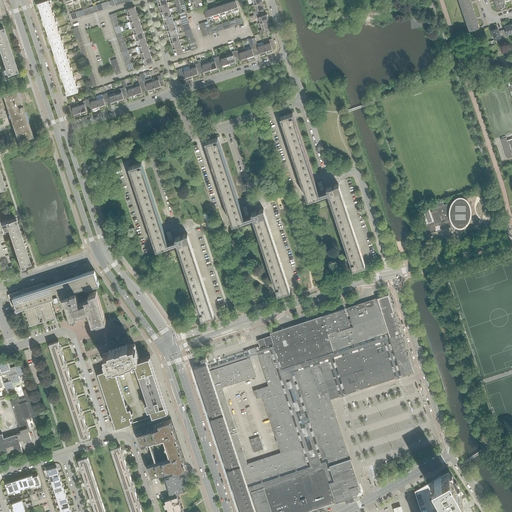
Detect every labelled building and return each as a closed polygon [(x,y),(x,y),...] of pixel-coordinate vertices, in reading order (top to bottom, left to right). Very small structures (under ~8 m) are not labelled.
[(47,0),(37,3),(43,22),(54,18),(48,0),(47,0)] [(235,0),(234,0),(229,2),(232,11),(238,9),(235,0)] [(473,11),(469,0),(458,0),(463,15),(473,11)] [(505,7),(503,0),(494,3),(496,9),(505,7)] [(107,2),(100,4),(102,10),(109,8),(107,2)] [(232,11),(229,2),(222,4),(226,13),(232,11)] [(254,15),(264,12),(263,9),(265,8),(263,2),(254,5),(256,11),(253,12),(254,15)] [(169,9),(167,3),(157,6),(159,12),(169,9)] [(100,4),(94,6),(96,12),(102,10),(100,4)] [(222,4),(216,6),(219,15),(226,13),(222,4)] [(94,6),(88,8),(90,14),(96,12),(94,6)] [(127,16),(136,13),(134,6),(125,9),(127,16)] [(216,6),(210,8),(213,17),(219,15),(216,6)] [(88,8),(82,10),(84,16),(90,14),(88,8)] [(207,19),(213,17),(210,8),(204,10),(207,19)] [(171,15),(169,9),(159,12),(162,18),(171,15)] [(82,10),(76,12),(78,18),(84,16),(82,10)] [(178,13),(180,19),(186,17),(184,11),(181,12),(178,13)] [(463,15),(468,30),(479,27),(473,11),(463,15)] [(76,12),(70,14),(72,20),(78,18),(76,12)] [(260,23),(269,20),(267,14),(265,15),(264,12),(254,15),(255,18),(258,17),(260,23)] [(127,16),(130,22),(139,19),(136,13),(127,16)] [(173,22),(171,15),(162,18),(164,25),(173,22)] [(182,25),(188,23),(186,17),(180,19),(182,25)] [(241,17),(235,19),(237,25),(243,23),(241,17)] [(43,22),(49,40),(60,36),(54,18),(43,22)] [(132,28),(141,25),(139,19),(130,22),(132,28)] [(235,19),(229,21),(231,27),(237,25),(235,19)] [(260,34),(270,30),(269,27),(271,27),(269,20),(260,23),(262,29),(259,30),(260,34)] [(229,21),(222,23),(224,29),(231,27),(229,21)] [(166,31),(175,28),(173,22),(164,25),(166,31)] [(182,25),(184,31),(190,29),(188,23),(182,25)] [(218,31),(224,29),(222,23),(216,25),(218,31)] [(511,27),(511,24),(504,26),(505,29),(502,30),(504,38),(505,41),(508,40),(507,35),(511,32),(511,27)] [(132,28),(134,34),(143,31),(141,25),(132,28)] [(213,26),(210,27),(212,33),(215,32),(218,31),(216,25),(213,26)] [(7,74),(14,72),(17,71),(15,64),(2,26),(0,27),(0,53),(4,67),(2,68),(4,72),(6,72),(7,74)] [(168,37),(177,34),(179,33),(177,27),(175,28),(166,31),(168,37)] [(502,30),(498,31),(497,28),(491,31),(494,40),(501,38),(501,39),(504,38),(502,30)] [(186,38),(192,36),(190,29),(184,31),(186,38)] [(143,31),(134,34),(136,41),(145,38),(143,31)] [(170,43),(179,40),(177,34),(168,37),(170,43)] [(55,58),(66,55),(60,36),(49,40),(55,58)] [(186,38),(188,44),(194,42),(192,36),(186,38)] [(145,38),(136,41),(138,47),(147,44),(145,38)] [(275,49),(272,38),(269,40),(270,43),(263,45),(266,54),(273,52),(272,50),(275,49)] [(172,49),(181,46),(179,40),(170,43),(172,49)] [(188,44),(190,50),(191,50),(197,48),(194,42),(188,44)] [(149,50),(147,44),(138,47),(140,53),(149,50)] [(260,56),(266,54),(263,45),(258,47),(256,44),(253,45),(257,55),(259,54),(260,56)] [(254,56),(257,55),(253,45),(250,46),(251,49),(245,51),(248,60),(254,58),(254,56)] [(183,53),(183,52),(181,46),(172,49),(174,56),(183,53)] [(129,56),(129,54),(127,50),(121,52),(123,58),(129,56)] [(151,56),(149,50),(140,53),(142,59),(151,56)] [(242,62),(248,60),(245,51),(239,53),(238,50),(235,51),(238,61),(241,60),(242,62)] [(238,61),(235,51),(231,52),(233,55),(226,57),(229,66),(236,64),(235,62),(238,61)] [(72,73),(66,55),(55,58),(61,77),(72,73)] [(131,62),(130,59),(129,56),(123,58),(125,64),(131,62)] [(153,63),(151,56),(142,59),(144,66),(153,63)] [(229,66),(226,57),(220,59),(219,56),(216,57),(220,67),(222,66),(223,68),(229,66)] [(217,68),(220,67),(216,57),(213,58),(214,61),(208,63),(211,72),(217,70),(217,68)] [(127,71),(133,69),(131,62),(125,64),(127,71)] [(205,74),(211,72),(208,63),(202,65),(201,62),(198,63),(201,73),(204,72),(205,74)] [(189,69),(192,78),(199,76),(198,74),(201,73),(198,63),(194,64),(195,67),(189,69)] [(192,78),(189,69),(183,71),(182,68),(179,69),(182,79),(185,78),(186,80),(192,78)] [(79,92),(78,91),(72,73),(61,77),(67,95),(75,93),(79,92)] [(158,80),(152,82),(155,91),(161,89),(160,87),(163,86),(160,75),(157,77),(158,80)] [(132,85),(136,97),(142,95),(142,93),(145,92),(139,76),(136,77),(139,86),(134,87),(133,84),(132,85)] [(148,93),(155,91),(152,82),(146,84),(145,81),(142,81),(140,76),(139,76),(145,92),(148,91),(148,93)] [(130,99),(136,97),(132,85),(127,86),(123,88),(126,98),(129,97),(130,99)] [(11,90),(1,93),(2,96),(0,97),(0,108),(6,107),(17,141),(32,136),(21,102),(27,100),(23,90),(18,92),(17,88),(11,90)] [(123,99),(126,98),(123,88),(114,91),(118,103),(124,101),(123,99)] [(105,94),(108,104),(111,103),(112,105),(118,103),(114,91),(105,94)] [(105,105),(108,104),(105,94),(101,95),(102,98),(96,100),(99,109),(106,107),(105,105)] [(86,100),(90,110),(92,109),(93,111),(99,109),(96,100),(90,102),(89,99),(86,100)] [(86,111),(90,110),(86,100),(83,101),(84,104),(78,106),(81,115),(87,113),(86,111)] [(71,105),(69,105),(68,106),(71,116),(74,115),(75,116),(81,115),(78,106),(72,108),(71,105)] [(292,113),(279,117),(306,200),(319,196),(327,193),(352,269),(365,265),(338,183),(325,188),(326,190),(318,193),(292,113)] [(511,156),(511,154),(511,153),(511,138),(507,140),(506,138),(506,137),(500,139),(507,159),(511,156)] [(243,217),(217,138),(204,142),(231,225),(244,221),(244,220),(252,218),(277,294),(290,289),(263,208),(250,212),(251,215),(243,217)] [(167,242),(141,163),(128,167),(155,250),(168,245),(176,242),(201,319),(214,314),(187,233),(174,238),(175,240),(167,242)] [(0,188),(5,187),(2,180),(0,180),(0,230),(0,231),(2,230),(8,228),(20,266),(30,263),(15,218),(6,221),(0,222),(0,188)] [(468,207),(468,206),(458,198),(457,198),(456,199),(455,200),(454,201),(454,202),(453,202),(444,205),(442,201),(435,204),(424,207),(422,212),(425,222),(426,224),(428,232),(436,229),(435,227),(442,224),(443,229),(427,234),(467,221),(468,220),(468,219),(468,218),(468,217),(469,215),(469,214),(469,213),(469,211),(469,209),(469,208),(468,207)] [(44,282),(7,294),(12,308),(14,308),(15,309),(23,307),(29,326),(40,323),(39,319),(38,319),(33,304),(37,303),(44,322),(56,318),(49,298),(54,297),(55,299),(58,298),(63,296),(69,294),(69,295),(70,295),(70,292),(75,291),(74,290),(85,286),(86,288),(99,284),(98,280),(97,280),(94,271),(94,270),(45,286),(44,282)] [(69,294),(63,296),(70,318),(76,316),(76,314),(88,310),(92,324),(99,321),(100,322),(106,320),(96,291),(88,293),(89,296),(78,300),(75,291),(70,292),(70,295),(69,295),(69,294)] [(389,335),(395,333),(397,332),(391,313),(394,312),(388,294),(377,298),(347,308),(347,309),(345,310),(344,309),(279,330),(278,330),(270,333),(271,335),(273,343),(282,368),(384,334),(388,332),(389,335)] [(261,347),(262,347),(262,350),(263,353),(268,351),(299,446),(305,465),(253,482),(236,488),(238,491),(239,495),(249,491),(250,491),(264,486),(323,467),(326,475),(327,475),(326,473),(328,472),(332,483),(333,483),(334,483),(335,483),(336,483),(337,483),(337,484),(338,484),(339,485),(341,486),(341,487),(343,487),(344,488),(345,488),(346,488),(347,489),(348,489),(349,490),(350,491),(351,492),(351,493),(352,497),(355,496),(356,494),(358,492),(359,490),(359,487),(359,485),(355,486),(354,486),(353,486),(352,486),(351,486),(350,485),(349,485),(349,484),(348,484),(347,483),(346,483),(343,482),(341,481),(340,481),(339,480),(338,479),(337,478),(336,477),(336,476),(335,475),(335,473),(334,472),(334,471),(333,471),(333,470),(332,470),(331,469),(330,469),(330,468),(329,467),(329,466),(323,449),(321,449),(305,402),(295,371),(318,363),(321,366),(331,394),(328,395),(330,399),(342,395),(347,393),(347,392),(346,393),(346,392),(345,392),(334,361),(335,360),(335,359),(336,359),(336,358),(359,350),(360,351),(361,350),(361,349),(369,347),(372,346),(373,347),(374,346),(374,347),(375,348),(375,350),(376,350),(376,352),(377,354),(379,353),(380,353),(383,352),(384,352),(385,352),(385,353),(387,353),(387,355),(387,356),(388,360),(389,361),(394,375),(394,376),(393,376),(393,377),(392,377),(393,378),(398,377),(402,375),(401,375),(402,375),(402,373),(400,374),(399,371),(400,370),(399,367),(398,367),(398,366),(397,363),(396,363),(397,362),(396,359),(395,358),(395,357),(394,354),(389,340),(390,338),(398,335),(398,334),(397,332),(395,333),(389,335),(388,332),(384,334),(282,368),(273,343),(261,347)] [(260,348),(262,347),(261,347),(273,343),(271,335),(257,340),(260,348)] [(402,375),(413,372),(407,354),(405,355),(398,335),(390,338),(389,340),(394,354),(395,357),(395,358),(396,359),(397,362),(396,363),(397,363),(398,366),(398,367),(399,367),(400,370),(399,371),(400,374),(402,373),(402,375),(401,375),(402,375)] [(48,343),(53,359),(63,356),(58,340),(48,343)] [(109,369),(97,373),(115,428),(132,423),(130,417),(132,416),(130,409),(127,410),(125,404),(114,368),(121,366),(121,365),(126,363),(127,364),(134,362),(147,403),(145,403),(147,411),(150,410),(152,416),(168,411),(150,356),(138,360),(137,358),(139,357),(134,344),(129,345),(128,344),(108,350),(108,352),(103,354),(107,367),(108,367),(109,369)] [(394,376),(394,375),(389,361),(388,360),(387,356),(387,355),(387,353),(385,353),(385,352),(384,352),(383,352),(380,353),(379,353),(377,354),(376,352),(376,350),(375,350),(375,348),(374,347),(374,346),(373,347),(372,346),(369,347),(361,349),(361,350),(360,351),(359,350),(336,358),(336,359),(335,359),(335,360),(334,361),(345,392),(346,392),(346,393),(347,392),(347,393),(393,378),(392,377),(393,377),(393,376),(394,376)] [(253,391),(256,398),(262,396),(276,440),(275,440),(277,445),(277,444),(280,452),(299,446),(268,351),(263,353),(258,355),(268,386),(253,391)] [(68,372),(63,356),(53,359),(59,375),(68,372)] [(250,357),(237,362),(243,380),(249,378),(256,376),(253,367),(250,357)] [(0,388),(2,388),(1,386),(2,385),(0,380),(0,374),(6,373),(8,380),(3,382),(6,390),(13,387),(12,382),(19,380),(17,375),(25,373),(22,363),(14,366),(10,368),(7,360),(0,361),(0,388)] [(237,362),(228,364),(234,383),(243,380),(237,362)] [(355,486),(359,485),(355,475),(350,459),(349,459),(330,399),(328,395),(331,394),(321,366),(318,363),(295,371),(305,402),(321,449),(323,449),(329,466),(329,467),(330,468),(330,469),(331,469),(332,470),(333,470),(333,471),(334,471),(334,472),(335,473),(335,475),(336,476),(336,477),(337,478),(338,479),(339,480),(340,481),(341,481),(343,482),(346,483),(347,483),(348,484),(349,484),(349,485),(350,485),(351,486),(352,486),(353,486),(354,486),(355,486)] [(228,364),(220,367),(226,386),(234,383),(228,364)] [(213,370),(208,367),(197,371),(197,375),(200,385),(203,393),(222,388),(226,386),(220,367),(213,370)] [(59,375),(64,392),(74,388),(68,372),(59,375)] [(17,397),(9,400),(17,422),(26,419),(39,415),(30,387),(22,390),(25,397),(18,399),(17,397)] [(79,404),(74,388),(64,392),(69,408),(79,404)] [(253,482),(247,464),(222,388),(203,393),(210,415),(211,414),(213,418),(211,419),(227,466),(228,466),(230,469),(228,470),(231,479),(235,488),(236,488),(253,482)] [(75,424),(84,420),(79,404),(69,408),(75,424)] [(0,451),(1,454),(8,451),(14,449),(15,453),(23,450),(21,444),(19,440),(22,439),(23,442),(31,440),(28,432),(30,431),(26,419),(17,422),(20,433),(16,434),(16,433),(3,437),(2,433),(0,433),(0,451)] [(173,472),(187,468),(171,419),(136,431),(137,434),(141,445),(147,465),(151,476),(172,469),(173,472)] [(90,436),(84,420),(75,424),(80,440),(90,436)] [(254,452),(263,449),(259,436),(249,439),(254,452)] [(110,448),(115,464),(125,461),(120,445),(110,448)] [(280,452),(247,464),(253,482),(305,465),(299,446),(280,452)] [(77,459),(83,475),(92,472),(87,456),(77,459)] [(115,464),(121,480),(130,477),(125,461),(115,464)] [(58,473),(56,466),(47,469),(49,476),(58,473)] [(263,486),(271,511),(303,511),(330,504),(318,468),(263,486)] [(83,475),(88,491),(97,488),(92,472),(83,475)] [(168,477),(164,479),(170,497),(178,495),(178,493),(188,490),(184,478),(183,478),(181,472),(176,474),(168,476),(168,477)] [(430,482),(414,491),(420,511),(441,511),(441,508),(442,508),(444,507),(462,496),(448,472),(442,476),(430,482)] [(59,474),(58,473),(49,476),(51,481),(60,478),(59,474)] [(32,474),(27,476),(30,486),(35,484),(32,474)] [(35,486),(41,484),(38,475),(33,476),(32,474),(35,484),(35,486)] [(21,478),(25,487),(30,486),(27,476),(21,478)] [(130,477),(121,480),(126,497),(136,493),(130,477)] [(21,478),(16,479),(19,489),(25,487),(21,478)] [(61,480),(60,478),(51,481),(53,487),(62,484),(61,480)] [(11,481),(14,491),(19,489),(16,479),(11,481)] [(11,481),(5,483),(9,494),(15,492),(14,491),(11,481)] [(62,485),(62,484),(53,487),(55,493),(64,490),(63,485),(62,485)] [(103,504),(97,488),(88,491),(93,507),(103,504)] [(64,491),(64,490),(55,493),(57,498),(66,495),(65,491),(64,491)] [(255,511),(249,491),(239,495),(244,511),(255,511)] [(133,511),(141,510),(136,493),(126,497),(130,511),(133,511)] [(66,497),(66,495),(57,498),(59,504),(68,501),(66,497)] [(163,503),(165,508),(167,507),(168,509),(180,505),(177,496),(165,500),(165,502),(163,503)] [(25,502),(23,503),(22,500),(12,503),(14,508),(26,504),(25,502)] [(68,503),(68,501),(59,504),(61,510),(69,507),(70,507),(68,503)]
